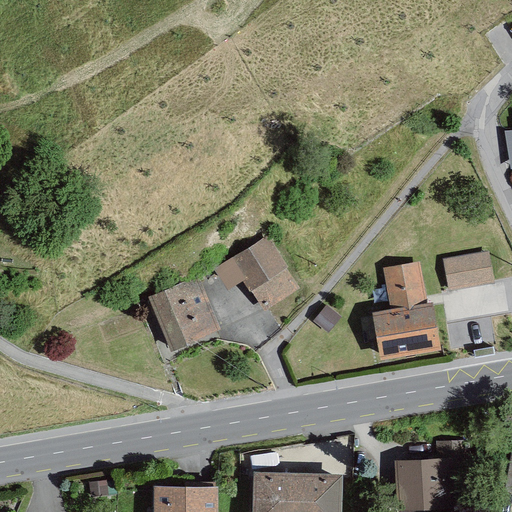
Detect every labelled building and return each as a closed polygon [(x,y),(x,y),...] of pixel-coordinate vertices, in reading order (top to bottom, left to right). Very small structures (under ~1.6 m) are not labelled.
[(267,243),(222,272),(232,287),(248,277),(268,309),(297,290),(267,243)] [(491,257),(448,263),(452,292),(495,286),(491,257)] [(420,268),(389,272),(395,313),(376,316),(383,361),(440,353),(434,311),(427,312),(420,268)] [(201,282),(154,300),(173,350),(220,332),(201,282)] [(329,332),(341,318),(328,307),(316,321),(329,332)] [(440,464),(399,464),(400,510),(466,509),(465,445),(440,445),(440,464)] [(339,511),(340,480),(260,478),(259,511),(339,511)] [(107,495),(106,481),(90,483),(91,496),(107,495)] [(217,511),(217,490),(158,490),(158,511),(217,511)]
